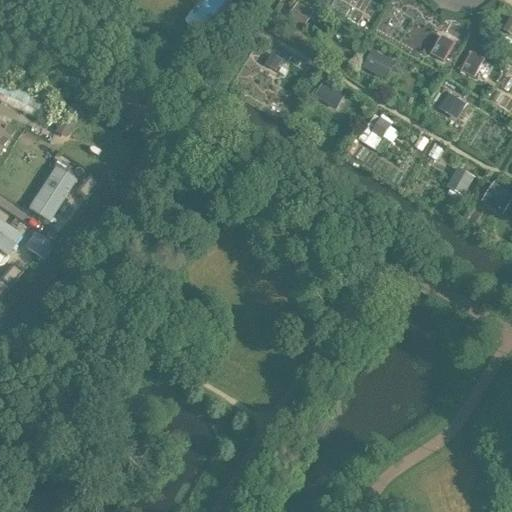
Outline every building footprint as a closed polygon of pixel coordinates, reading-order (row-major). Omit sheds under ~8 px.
[(0,77),(0,100),(39,119),(48,100),(0,77)] [(342,88),(323,79),(316,95),(334,104),(342,88)] [(0,132),(0,154),(15,131),(7,125),(2,134),(0,132)] [(59,154),(54,162),(64,168),(69,160),(59,154)] [(78,184),(57,171),(33,214),(54,226),(78,184)] [(100,184),(90,176),(77,192),(87,200),(100,184)] [(507,215),(511,204),(511,189),(498,182),(486,204),(507,215)] [(0,222),(0,250),(3,247),(17,257),(27,241),(0,222)] [(55,244),(35,231),(25,247),(45,260),(55,244)] [(14,265),(1,280),(10,288),(23,272),(14,265)] [(0,299),(10,288),(1,280),(0,280),(0,299)]
